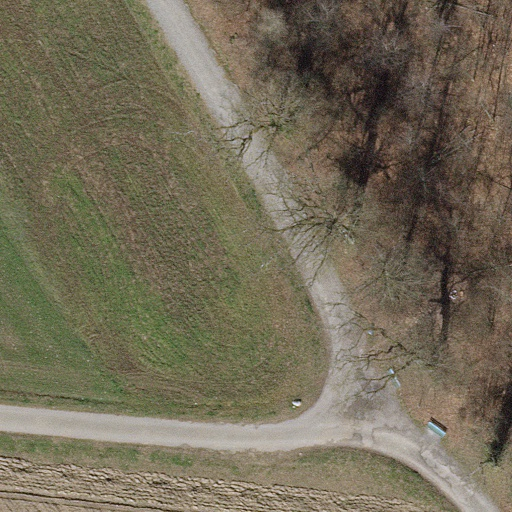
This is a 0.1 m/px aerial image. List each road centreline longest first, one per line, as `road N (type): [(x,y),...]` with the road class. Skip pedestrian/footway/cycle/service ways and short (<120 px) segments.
road 1 (track): [(168,0),(400,400)]
road 2 (track): [(400,400),(305,427),(235,435),(0,419)]
road 3 (track): [(400,400),(481,511)]
